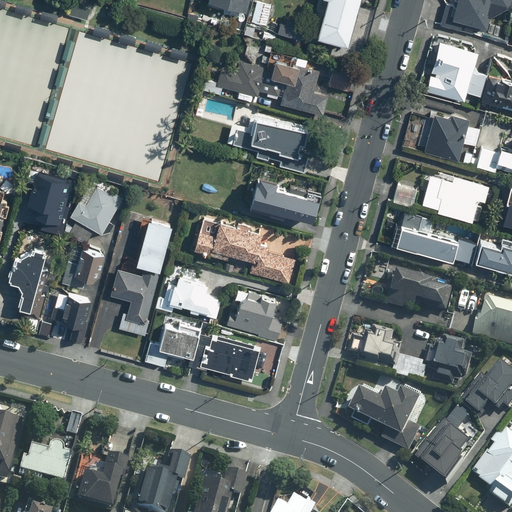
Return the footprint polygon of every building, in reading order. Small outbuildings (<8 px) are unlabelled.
[(185,62),(188,52),(172,48),(169,58),(159,55),(162,45),(146,40),(143,51),(134,48),(137,38),(121,33),(118,44),(108,41),(111,31),(94,26),(91,34),(79,31),(76,41),(67,38),(69,29),(56,25),(59,14),(40,8),(37,20),(29,18),(32,6),(16,1),(13,13),(3,10),(6,0),(0,0),(0,138),(34,148),(36,142),(45,144),(43,151),(160,184),(194,65),(185,62)] [(246,0),(206,0),(206,2),(244,12),(246,0)] [(271,3),(255,0),(249,0),(244,20),(266,26),(271,3)] [(325,0),(315,39),(346,47),(358,0),(325,0)] [(509,0),(452,0),(448,16),(484,27),(488,16),(507,8),(509,0)] [(477,51),(447,43),(434,92),(464,100),(477,51)] [(276,54),(275,59),(273,58),(270,68),(238,61),(235,71),(219,67),(216,81),(199,77),(197,87),(220,93),(222,87),(257,96),(258,91),(266,93),(265,96),(276,99),(277,95),(281,96),(279,105),(323,116),(328,95),(313,92),(317,73),(306,70),(307,67),(304,66),(306,60),(297,57),(295,64),(291,63),(292,57),(276,54)] [(353,70),(333,66),(328,86),(349,90),(353,70)] [(480,98),(511,107),(511,81),(486,74),(480,98)] [(421,135),(426,137),(422,150),(457,159),(462,141),(476,145),(481,127),(467,123),(467,120),(433,110),(431,117),(426,116),(421,135)] [(226,143),(257,150),(255,157),(268,160),(269,158),(280,160),(279,167),(304,173),(307,161),(309,152),(296,149),(297,144),(302,145),(307,124),(250,111),(246,126),(231,123),(226,143)] [(498,152),(482,148),(476,167),(495,172),(497,162),(511,166),(511,146),(511,149),(499,146),(498,152)] [(258,169),(249,205),(277,212),(279,205),(313,214),(319,192),(274,181),(276,174),(258,169)] [(470,219),(476,198),(482,200),(486,185),(438,171),(427,206),(470,219)] [(68,193),(61,191),(64,180),(46,176),(43,187),(32,184),(27,206),(44,210),(41,221),(53,224),(54,220),(63,215),(68,193)] [(208,187),(183,182),(181,199),(205,203),(208,187)] [(416,188),(395,184),(392,202),(412,206),(416,188)] [(88,190),(85,188),(68,217),(75,221),(72,227),(67,224),(63,232),(85,245),(93,231),(101,236),(102,233),(106,235),(113,224),(109,222),(121,201),(102,190),(100,193),(90,187),(88,190)] [(511,201),(507,200),(506,204),(503,203),(500,214),(503,215),(501,222),(511,225),(511,201)] [(401,209),(391,206),(387,219),(397,221),(401,209)] [(432,219),(403,210),(393,243),(450,260),(456,240),(428,232),(432,219)] [(199,234),(194,233),(190,252),(226,260),(224,270),(247,275),(248,272),(290,281),(292,272),(297,245),(259,237),(261,231),(202,218),(199,234)] [(142,266),(140,274),(116,268),(110,293),(131,299),(126,315),(122,313),(118,327),(144,334),(148,320),(145,319),(170,225),(146,219),(134,264),(142,266)] [(511,245),(500,243),(499,248),(479,242),(474,261),(511,271),(511,245)] [(81,286),(84,279),(97,276),(103,253),(80,247),(76,263),(67,260),(61,280),(81,286)] [(40,263),(43,252),(32,250),(13,257),(7,281),(24,285),(18,309),(20,309),(19,313),(38,318),(44,295),(39,294),(46,265),(40,263)] [(407,310),(410,300),(445,310),(451,289),(437,284),(438,281),(392,268),(385,292),(389,294),(386,304),(407,310)] [(169,282),(165,296),(158,295),(155,306),(171,311),(172,305),(215,316),(220,297),(203,293),(206,284),(176,276),(174,283),(169,282)] [(275,299),(248,290),(246,297),(237,301),(231,305),(226,324),(276,339),(282,319),(269,315),(275,299)] [(85,322),(83,322),(89,300),(60,292),(56,307),(53,306),(50,317),(53,318),(53,320),(71,325),(68,337),(81,340),(85,322)] [(511,303),(484,296),(473,335),(511,346),(511,303)] [(164,365),(168,349),(191,355),(196,334),(163,325),(158,343),(150,341),(144,360),(164,365)] [(374,328),(372,335),(365,333),(364,338),(354,336),(350,353),(391,363),(395,346),(390,345),(393,333),(374,328)] [(198,365),(228,373),(228,374),(249,380),(259,345),(212,332),(209,344),(204,343),(198,365)] [(444,338),(443,344),(437,342),(435,348),(428,346),(423,365),(430,367),(429,371),(437,373),(435,380),(452,385),(454,378),(462,380),(463,376),(467,377),(472,358),(462,355),(465,344),(444,338)] [(494,411),(501,403),(505,407),(511,399),(511,376),(500,366),(487,381),(482,376),(459,402),(478,418),(488,406),(494,411)] [(348,412),(401,439),(420,402),(400,392),(397,398),(385,392),(380,402),(358,391),(348,412)] [(457,406),(417,454),(447,479),(469,454),(464,450),(472,441),(457,428),(468,415),(457,406)] [(80,415),(70,414),(66,434),(76,436),(80,415)] [(4,417),(4,420),(0,418),(0,478),(5,480),(20,422),(4,417)] [(491,443),(495,446),(474,475),(494,490),(489,496),(509,510),(511,505),(511,434),(506,430),(501,436),(498,433),(491,443)] [(68,456),(60,454),(60,450),(58,447),(55,445),(50,445),(47,448),(46,453),(27,448),(24,459),(20,458),(17,472),(61,484),(68,456)] [(161,475),(145,471),(134,509),(144,511),(165,511),(174,480),(182,483),(188,460),(166,454),(161,475)] [(105,455),(98,480),(80,475),(72,502),(107,511),(116,480),(120,481),(125,462),(122,461),(122,460),(105,455)] [(240,496),(246,476),(224,470),(220,485),(201,480),(192,511),(222,511),(227,493),(240,496)] [(316,506),(295,494),(284,511),(312,511),(316,506)]
